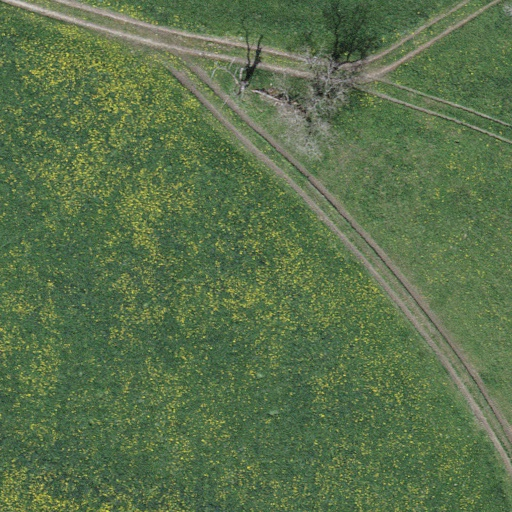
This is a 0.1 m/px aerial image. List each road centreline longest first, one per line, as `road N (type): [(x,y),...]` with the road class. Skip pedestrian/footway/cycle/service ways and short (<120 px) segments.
road 1 (track): [(166,46),(428,321),(511,467)]
road 2 (track): [(166,46),(396,84),(511,132)]
road 3 (track): [(337,71),(399,53),(489,0)]
road 4 (track): [(38,0),(166,46)]
